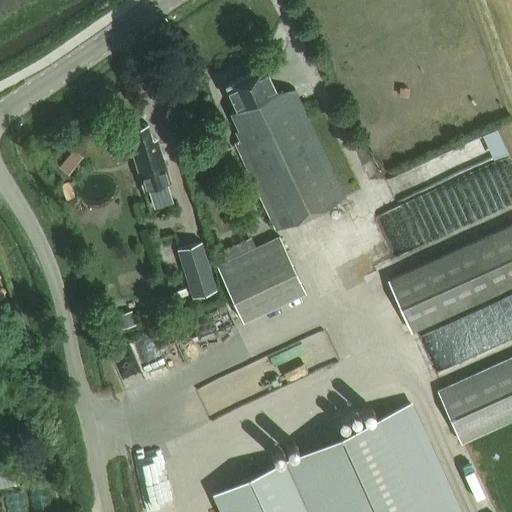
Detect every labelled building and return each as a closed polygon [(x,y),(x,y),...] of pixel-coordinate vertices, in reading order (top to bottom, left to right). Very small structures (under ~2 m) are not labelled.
[(275,227),(344,195),(294,88),(273,87),(263,64),(224,82),(235,106),(229,109),(237,126),(234,127),(239,137),(234,140),(275,227)] [(144,188),(168,180),(158,144),(154,145),(147,123),(146,124),(141,121),(135,123),(131,128),(136,143),(131,145),(144,188)] [(223,139),(211,145),(215,154),(228,148),(223,139)] [(385,211),(394,245),(405,242),(403,233),(413,230),(406,206),(385,211)] [(410,330),(511,286),(511,220),(386,275),(410,330)] [(244,319),(304,291),(278,237),(218,265),(244,319)] [(220,289),(205,242),(182,249),(197,297),(220,289)] [(130,311),(116,316),(120,330),(135,325),(130,311)] [(511,356),(437,390),(461,444),(511,421),(511,356)] [(286,459),(309,511),(461,511),(411,402),(286,459)] [(309,511),(286,459),(213,492),(222,511),(309,511)] [(31,490),(10,492),(12,511),(56,511),(52,482),(30,485),(31,490)]
